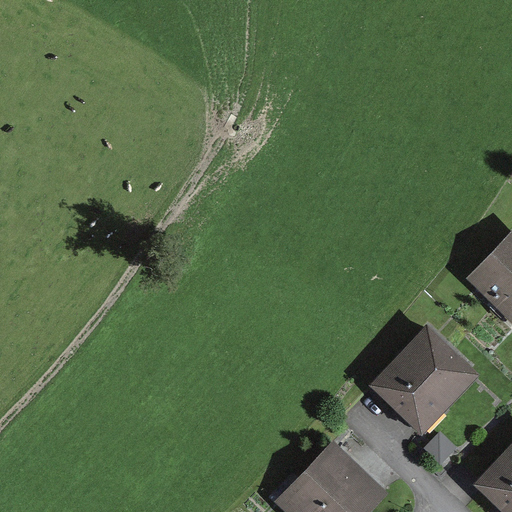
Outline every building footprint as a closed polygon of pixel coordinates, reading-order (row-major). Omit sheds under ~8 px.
[(511,235),(474,277),(511,311),(511,235)] [(472,371),(428,330),(377,384),(420,425),(472,371)] [(441,430),(426,446),(442,461),(457,445),(441,430)] [(357,511),(377,491),(331,449),(285,498),(300,511),(357,511)] [(511,511),(511,450),(481,483),(511,511)]
